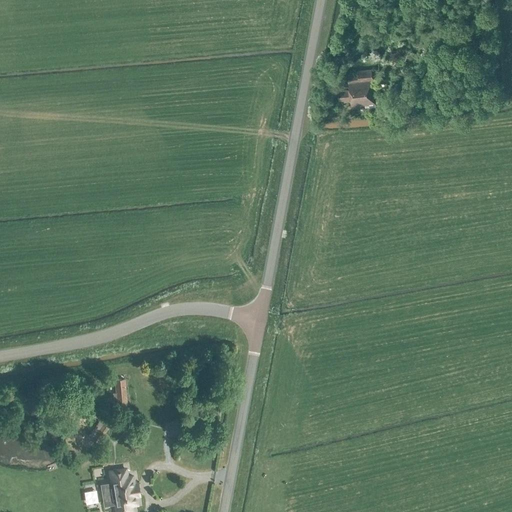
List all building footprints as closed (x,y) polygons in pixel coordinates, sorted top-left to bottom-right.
[(375,102),(371,69),(358,71),(358,75),(348,76),(349,82),(348,82),(349,90),(338,91),(339,100),(342,100),(342,102),(351,101),(351,106),(369,104),(369,109),(376,108),(375,104),(377,103),(377,101),(375,102)] [(389,112),(398,111),(396,95),(387,96),(389,112)] [(114,410),(128,409),(125,379),(114,380),(116,393),(112,393),(114,410)] [(105,441),(109,435),(106,432),(109,428),(99,421),(92,431),(95,433),(92,438),(98,443),(101,438),(105,441)] [(126,477),(125,469),(110,472),(113,487),(106,488),(108,501),(115,500),(116,511),(132,511),(131,504),(137,503),(136,495),(140,495),(138,483),(134,484),(133,476),(126,477)]
